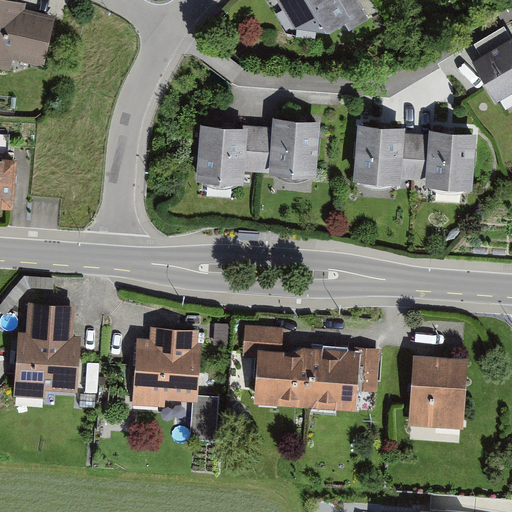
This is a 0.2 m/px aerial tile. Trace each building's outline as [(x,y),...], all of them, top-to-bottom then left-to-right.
[(27,3),(13,0),(0,0),(0,67),(8,70),(11,57),(45,65),(56,18),(25,11),(27,3)] [(280,0),(296,28),(329,31),(349,21),(351,25),(364,18),(353,0),(280,0)] [(511,41),(476,62),(499,102),(511,95),(511,41)] [(274,130),(202,126),(199,181),(246,183),(247,173),(321,178),(324,120),(275,117),(274,130)] [(475,188),(479,134),(431,131),(431,139),(409,137),(409,128),(361,125),(357,180),(475,188)] [(20,158),(0,156),(0,205),(17,207),(20,158)] [(78,306),(30,303),(28,333),(20,333),(16,395),(45,397),(46,391),(79,393),(83,338),(75,337),(78,306)] [(233,326),(216,324),(215,346),(231,347),(233,326)] [(150,339),(138,338),(133,405),(166,408),(167,401),(198,403),(203,344),(198,344),(199,330),(151,326),(150,339)] [(282,329),(245,326),(243,353),(260,354),(257,402),(357,409),(359,388),(374,389),(377,350),(299,345),(299,351),(280,350),(282,329)] [(471,359),(416,354),(409,427),(464,432),(471,359)]
